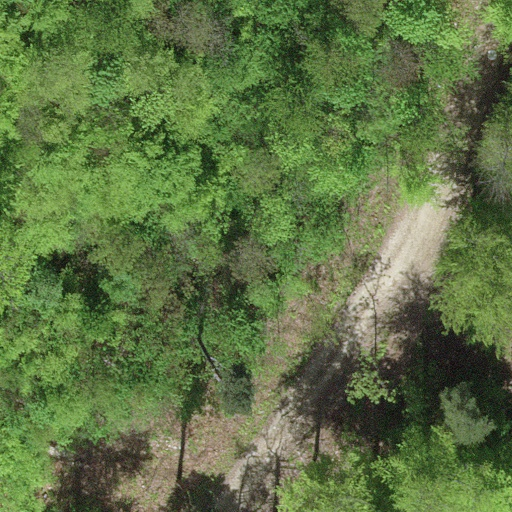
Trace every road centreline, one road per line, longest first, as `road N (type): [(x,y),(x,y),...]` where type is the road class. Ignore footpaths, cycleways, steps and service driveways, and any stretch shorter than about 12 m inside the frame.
road 1 (track): [(227,511),(339,360),(429,200),(475,85),(487,0)]
road 2 (track): [(429,200),(414,303),(319,511)]
